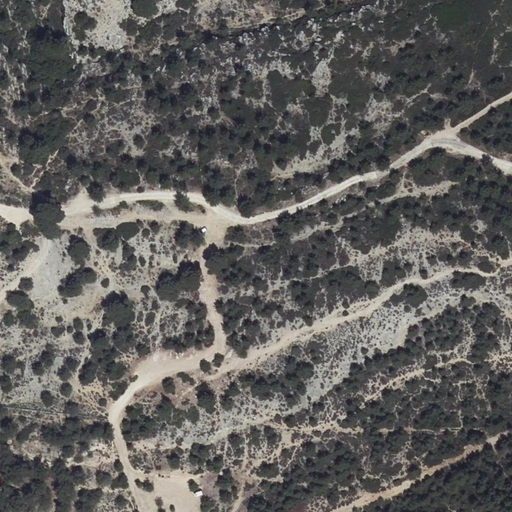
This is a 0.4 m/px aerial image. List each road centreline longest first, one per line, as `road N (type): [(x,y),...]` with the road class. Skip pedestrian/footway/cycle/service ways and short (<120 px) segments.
road 1 (track): [(0,208),(30,216),(145,193),(208,220),(263,227),(440,138),(511,166)]
road 2 (track): [(337,511),(511,433)]
